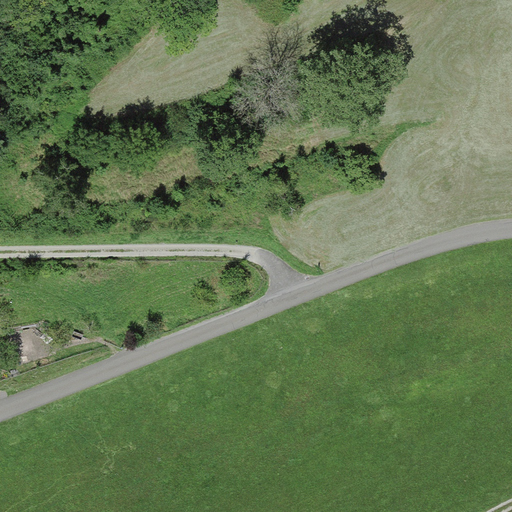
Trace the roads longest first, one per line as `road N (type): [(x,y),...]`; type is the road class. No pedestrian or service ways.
road 1 (unclassified): [(0,409),(295,297)]
road 2 (residential): [(0,251),(249,254),(287,278),(295,297)]
road 3 (unclassified): [(295,297),(441,243),(511,230)]
